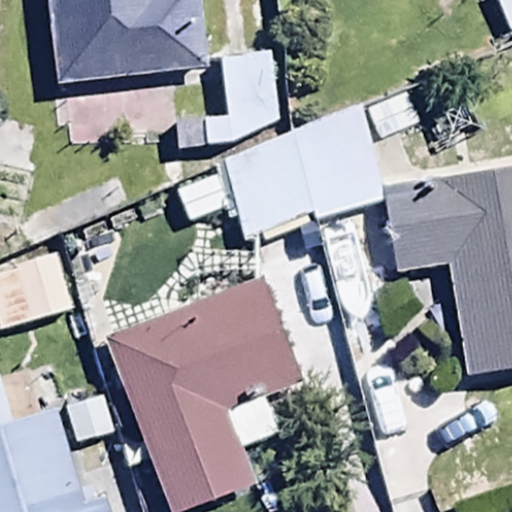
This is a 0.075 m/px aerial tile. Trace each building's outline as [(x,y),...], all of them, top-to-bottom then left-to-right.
[(41,0),(50,81),(206,65),(199,0),(41,0)] [(511,0),(493,0),(506,28),(511,25),(511,0)] [(231,139),(270,120),(265,51),(215,55),(219,114),(198,116),(200,141),(231,139)] [(230,246),(243,277),(254,273),(261,292),(325,266),(308,222),(375,195),(355,105),(213,161),(244,240),(230,246)] [(454,374),(511,365),(511,162),(377,183),(390,272),(438,265),(454,374)] [(24,172),(0,170),(0,240),(19,241),(24,172)] [(50,245),(74,306),(128,284),(104,223),(50,245)] [(0,271),(0,332),(64,312),(46,257),(0,271)] [(99,386),(113,380),(166,511),(174,511),(248,482),(234,448),(268,434),(254,399),(294,383),(252,279),(172,312),(156,273),(128,284),(74,306),(67,309),(99,386)] [(94,393),(55,407),(72,452),(110,438),(94,393)] [(0,511),(132,511),(116,465),(72,480),(47,406),(8,420),(0,398),(0,511)]
